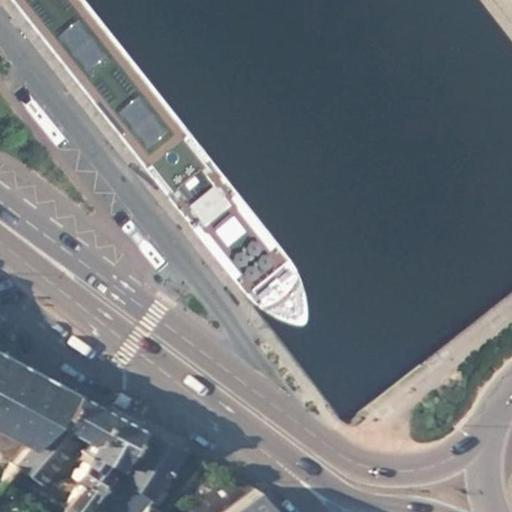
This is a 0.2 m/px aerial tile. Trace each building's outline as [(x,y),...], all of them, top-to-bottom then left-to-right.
[(0,429),(3,431),(38,371),(0,349),(0,429)] [(40,407),(55,380),(38,371),(3,431),(28,445),(50,412),(40,407)] [(46,422),(70,388),(55,380),(40,407),(50,412),(28,445),(31,446),(46,422)] [(97,402),(70,388),(46,422),(74,438),(76,434),(78,435),(97,402)] [(104,405),(97,402),(78,435),(86,439),(104,405)] [(87,511),(93,502),(136,423),(104,405),(86,439),(77,455),(83,459),(73,477),(83,482),(69,509),(67,511),(87,511)] [(74,438),(46,422),(31,446),(25,453),(51,472),(74,438)] [(111,511),(144,511),(149,506),(153,498),(115,478),(143,427),(136,423),(93,502),(111,511)] [(115,478),(153,498),(159,488),(182,447),(143,427),(115,478)] [(25,453),(18,464),(43,483),(51,472),(25,453)] [(222,511),(274,511),(254,484),(222,511)] [(153,498),(149,506),(159,511),(170,493),(159,488),(153,498)]
